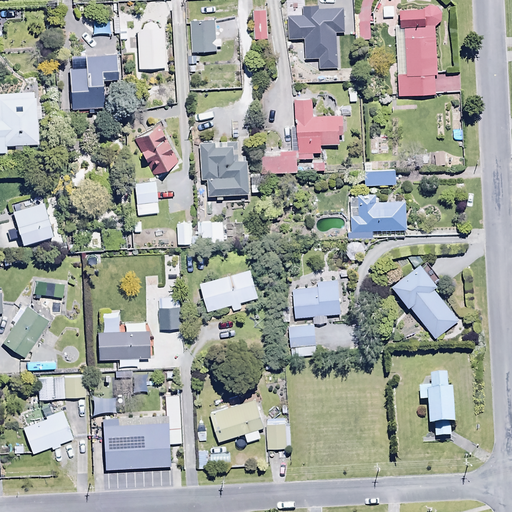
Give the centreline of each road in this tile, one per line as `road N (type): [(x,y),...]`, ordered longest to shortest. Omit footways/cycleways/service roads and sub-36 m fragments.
road 1 (residential): [(0,508),(511,485)]
road 2 (residential): [(489,0),(511,477)]
